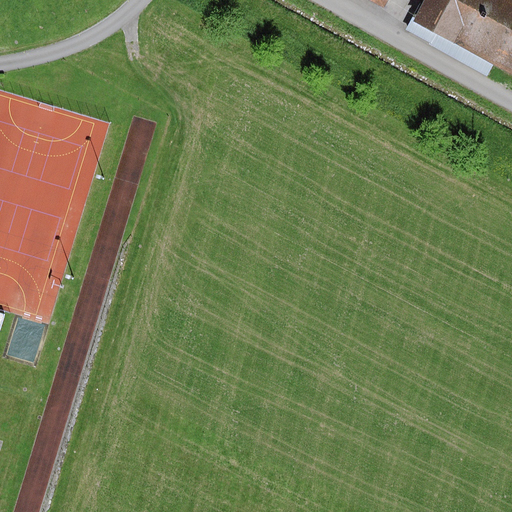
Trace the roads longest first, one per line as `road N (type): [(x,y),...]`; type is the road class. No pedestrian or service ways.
road 1 (unclassified): [(329,0),(511,103)]
road 2 (unclassified): [(0,63),(70,48),(145,0)]
